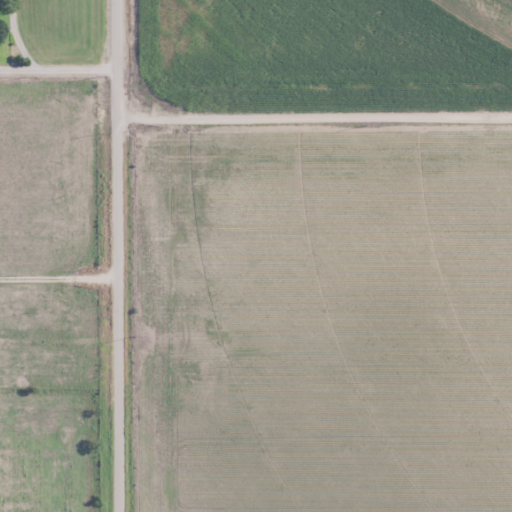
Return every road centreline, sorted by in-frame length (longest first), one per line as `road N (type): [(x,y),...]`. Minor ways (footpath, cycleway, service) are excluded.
road 1 (residential): [(118,511),(114,0)]
road 2 (residential): [(114,128),(511,122)]
